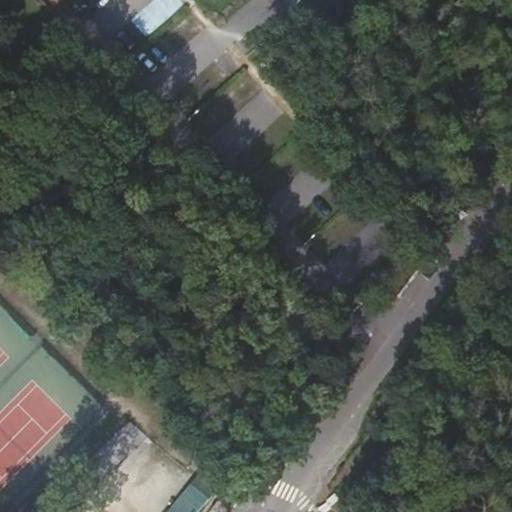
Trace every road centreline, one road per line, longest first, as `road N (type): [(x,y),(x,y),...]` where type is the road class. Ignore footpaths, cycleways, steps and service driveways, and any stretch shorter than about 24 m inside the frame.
road 1 (residential): [(163,77),(402,324)]
road 2 (residential): [(402,324),(277,511)]
road 3 (residential): [(511,204),(441,271),(402,324)]
